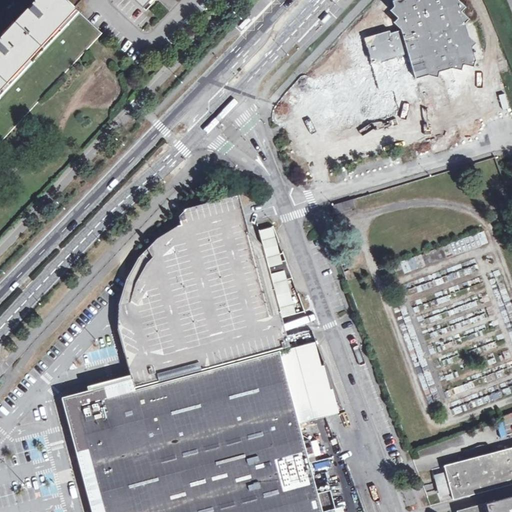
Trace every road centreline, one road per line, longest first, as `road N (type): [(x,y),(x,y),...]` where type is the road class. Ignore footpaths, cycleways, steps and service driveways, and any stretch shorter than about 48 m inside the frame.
road 1 (tertiary): [(398,511),(286,205)]
road 2 (primary): [(0,328),(112,207),(205,128)]
road 3 (primary): [(187,102),(0,297)]
road 4 (residential): [(511,149),(487,147),(286,205)]
road 5 (primary): [(235,97),(323,0)]
